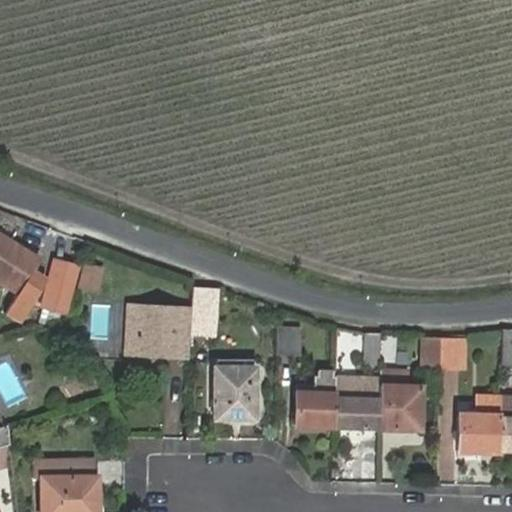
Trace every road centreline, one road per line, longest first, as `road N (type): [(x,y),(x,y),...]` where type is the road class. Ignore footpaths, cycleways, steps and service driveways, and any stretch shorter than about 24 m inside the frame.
road 1 (track): [(0,150),(332,272),(471,287),(511,279)]
road 2 (unclassified): [(0,188),(364,311),(426,315),(511,305)]
road 3 (residential): [(502,511),(209,501)]
